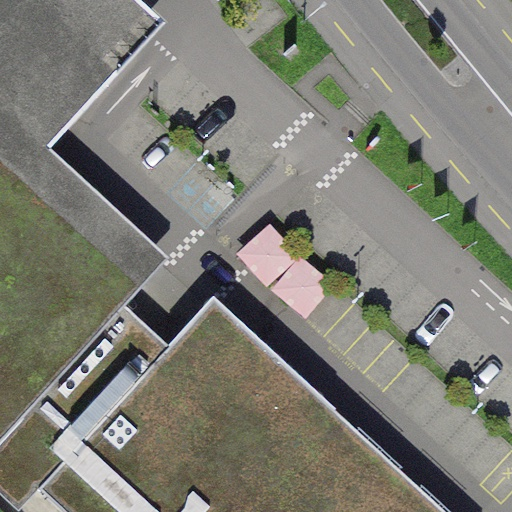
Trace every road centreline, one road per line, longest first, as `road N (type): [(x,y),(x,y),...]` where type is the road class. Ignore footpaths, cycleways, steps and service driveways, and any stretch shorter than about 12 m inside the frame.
road 1 (primary): [(367,0),(415,60),(511,132)]
road 2 (primary): [(511,118),(443,0)]
